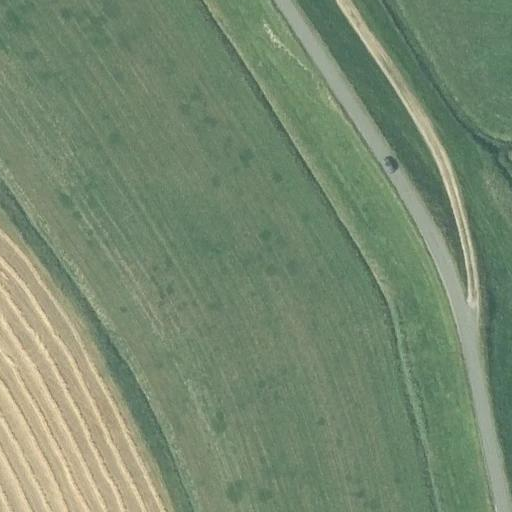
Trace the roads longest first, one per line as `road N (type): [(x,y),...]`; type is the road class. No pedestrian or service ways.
road 1 (unclassified): [(507,511),(471,350),(437,247),(279,0)]
road 2 (track): [(430,130),(474,294),(468,340)]
road 3 (track): [(430,130),(345,0)]
